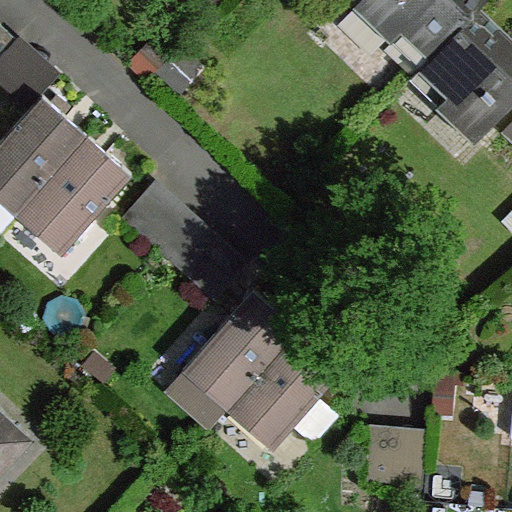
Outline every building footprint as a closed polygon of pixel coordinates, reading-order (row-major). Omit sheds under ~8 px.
[(407,28),(435,54),(473,15),(483,4),(478,0),(362,0),(360,3),(397,38),(407,28)] [(435,54),(424,65),(453,94),(443,104),(479,138),(511,103),(511,52),(473,15),(435,54)] [(0,62),(20,40),(0,22),(0,62)] [(24,35),(20,40),(0,62),(0,80),(31,108),(44,94),(65,71),(24,35)] [(31,108),(0,144),(0,193),(20,212),(88,134),(44,94),(31,108)] [(88,134),(20,212),(65,251),(133,172),(88,134)] [(254,260),(160,177),(151,186),(124,217),(170,257),(219,300),(241,276),(254,260)] [(0,234),(1,235),(20,212),(0,193),(0,234)] [(231,410),(300,329),(255,290),(185,369),(231,410)] [(300,329),(231,410),(274,447),(344,367),(300,329)] [(0,417),(0,468),(25,441),(0,417)] [(425,488),(428,430),(370,425),(365,484),(425,488)]
